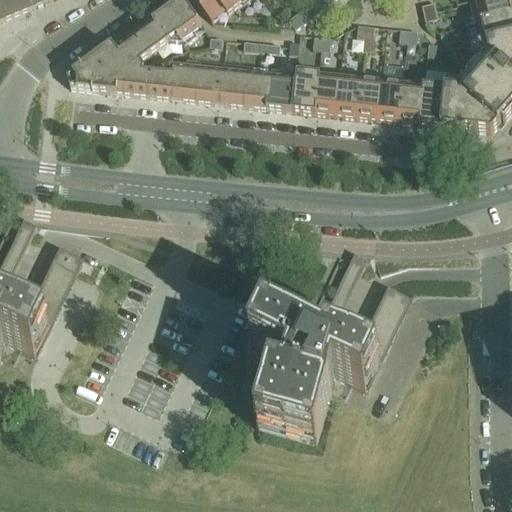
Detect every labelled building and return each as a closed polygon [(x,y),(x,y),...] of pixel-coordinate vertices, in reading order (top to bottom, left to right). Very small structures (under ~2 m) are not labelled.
[(0,0),(0,27),(2,27),(2,26),(33,13),(33,14),(53,4),(52,4),(59,0),(0,0)] [(191,0),(190,1),(213,29),(226,19),(229,22),(252,1),(253,0),(191,0)] [(290,25),(297,35),(310,26),(322,17),(334,7),(340,0),(322,0),(315,7),(303,16),(290,25)] [(468,0),(471,8),(505,0),(468,0)] [(511,0),(505,0),(471,8),(476,29),(511,20),(511,0)] [(72,95),(293,118),(297,80),(174,67),(173,80),(145,78),(145,75),(144,72),(144,70),(142,67),(178,41),(181,45),(188,40),(192,46),(206,36),(183,5),(116,54),(112,49),(68,81),(72,95)] [(424,20),(437,17),(435,8),(422,11),(424,20)] [(426,28),(439,25),(437,17),(424,20),(426,28)] [(511,20),(476,29),(481,49),(511,41),(511,20)] [(367,32),(359,31),(357,44),(366,45),(367,32)] [(376,33),(367,32),(366,45),(374,46),(376,33)] [(442,45),(454,42),(453,34),(440,37),(442,45)] [(409,36),(401,35),(399,49),(408,49),(409,36)] [(418,37),(409,36),(408,49),(416,51),(418,37)] [(511,116),(511,41),(481,49),(478,49),(483,68),(480,70),(478,71),(475,74),(472,77),(470,79),(468,82),(467,85),(466,88),(446,86),(446,88),(441,133),(492,139),(511,116)] [(323,43),(315,42),(314,55),(322,56),(323,43)] [(332,44),(323,43),(322,56),(331,57),(332,44)] [(211,52),(223,54),(224,46),(212,44),(211,52)] [(245,56),(280,60),(281,52),(245,48),(245,56)] [(291,61),(299,61),(300,49),(292,48),(291,61)] [(429,49),(428,63),(436,63),(437,50),(429,49)] [(315,120),(319,75),(298,73),(293,117),(315,120)] [(336,122),(340,77),(319,75),(315,120),(336,122)] [(357,124),(362,79),(340,77),(336,122),(357,124)] [(378,127),(383,82),(362,79),(357,124),(378,127)] [(399,129),(404,84),(383,82),(378,127),(399,129)] [(420,131),(425,86),(404,84),(399,129),(420,131)] [(441,133),(446,88),(425,86),(420,131),(441,133)] [(0,367),(1,364),(0,363),(4,349),(35,364),(36,362),(38,363),(84,267),(61,255),(28,323),(0,309),(0,308),(37,232),(25,226),(0,276),(0,367)] [(358,357),(328,343),(364,265),(359,263),(354,261),(315,345),(303,339),(266,322),(251,352),(253,353),(254,352),(292,370),(288,386),(272,382),(257,434),(259,435),(259,436),(315,452),(315,451),(317,451),(332,398),(331,398),(335,383),(365,398),(366,396),(368,397),(412,305),(389,294),(358,357)]
